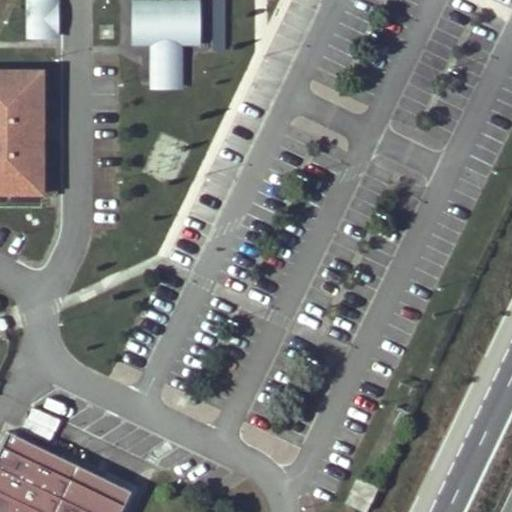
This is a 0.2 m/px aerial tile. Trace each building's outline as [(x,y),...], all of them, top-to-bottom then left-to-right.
[(58,0),(24,0),(25,40),(58,39),(58,0)] [(226,49),(225,0),(212,0),(212,49),(226,49)] [(181,90),(181,46),(199,46),(199,1),(130,1),(130,46),(147,46),(148,90),(181,90)] [(42,70),(0,69),(0,196),(42,197),(42,70)] [(113,98),(113,69),(100,69),(100,98),(113,98)] [(119,511),(129,492),(4,431),(0,439),(0,511),(119,511)] [(355,478),(343,504),(359,511),(365,511),(377,488),(355,478)]
